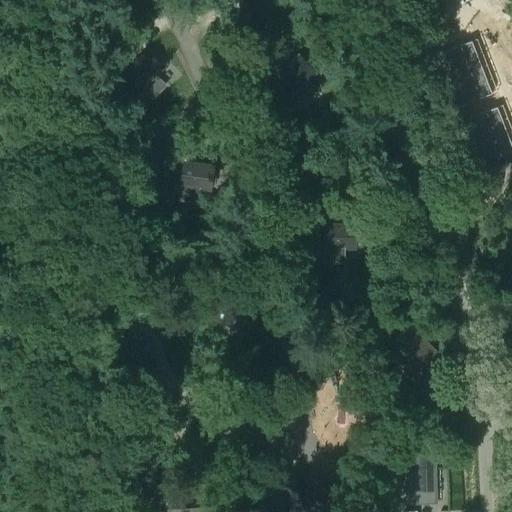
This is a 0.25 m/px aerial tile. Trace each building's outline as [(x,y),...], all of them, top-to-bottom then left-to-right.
[(472,41),(433,56),(438,69),(477,54),(472,41)] [(162,63),(151,52),(149,54),(146,51),(127,71),(154,97),(166,85),(156,75),(163,67),(160,64),(162,63)] [(477,54),(438,69),(443,82),(482,67),(477,54)] [(302,58),(299,55),(279,74),(304,101),(316,90),(307,80),(315,72),(312,69),(314,68),(304,57),(302,58)] [(482,67),(443,82),(448,95),(487,80),(482,67)] [(487,80),(448,95),(453,108),(492,93),(487,80)] [(497,107),(458,122),(463,135),(502,120),(497,107)] [(502,120),(463,135),(468,147),(507,133),(502,120)] [(507,133),(468,147),(473,160),(511,146),(507,133)] [(511,146),(473,160),(478,173),(511,160),(511,146)] [(214,166),(185,162),(179,198),(197,201),(199,187),(210,188),(214,166)] [(355,224),(327,224),(326,261),(343,262),(343,247),(355,247),(355,224)] [(244,299),(223,290),(211,316),(245,331),(252,316),(239,310),(244,299)] [(180,344),(159,318),(132,340),(152,366),(180,344)] [(432,347),(410,324),(384,349),(406,372),(432,347)] [(434,445),(409,446),(410,468),(411,503),(436,502),(435,467),(434,445)] [(148,501),(138,478),(127,483),(137,506),(148,501)]
